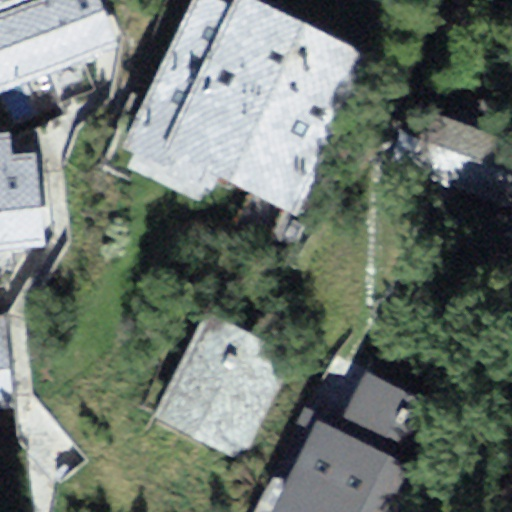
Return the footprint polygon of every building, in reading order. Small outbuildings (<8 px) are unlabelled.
[(97,0),(0,0),(0,92),(116,52),(97,0)] [(365,59),(243,0),(184,0),(114,145),(282,227),(365,59)] [(511,107),(406,76),(380,165),(511,203),(511,107)] [(0,153),(0,276),(17,276),(12,153),(0,153)] [(184,318),(142,418),(230,454),(271,353),(184,318)] [(299,404),(251,511),(337,511),(371,435),(299,404)]
